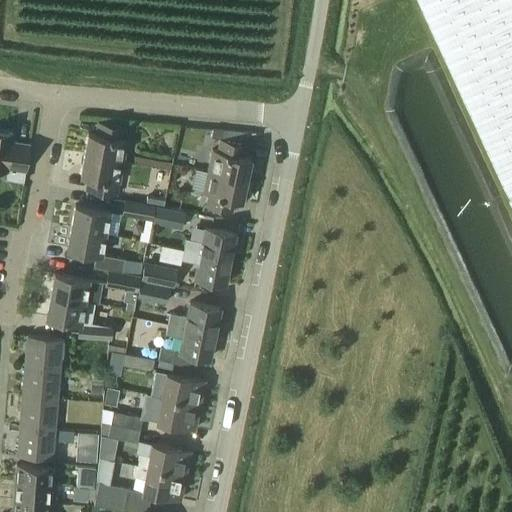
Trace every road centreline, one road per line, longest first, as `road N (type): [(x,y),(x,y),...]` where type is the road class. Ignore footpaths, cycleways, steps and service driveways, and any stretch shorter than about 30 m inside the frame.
road 1 (residential): [(215,511),(296,121)]
road 2 (residential): [(296,121),(52,96)]
road 3 (residential): [(7,318),(52,96)]
